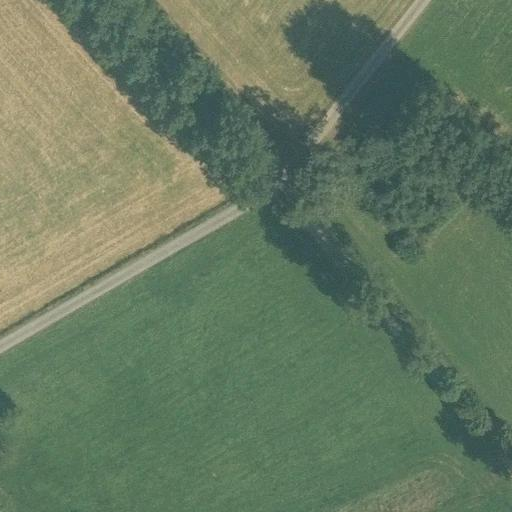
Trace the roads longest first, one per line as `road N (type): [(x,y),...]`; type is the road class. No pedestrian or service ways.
road 1 (track): [(0,348),(278,187),(424,0)]
road 2 (track): [(511,471),(278,187)]
road 3 (track): [(292,168),(141,0)]
road 4 (track): [(511,239),(333,114)]
